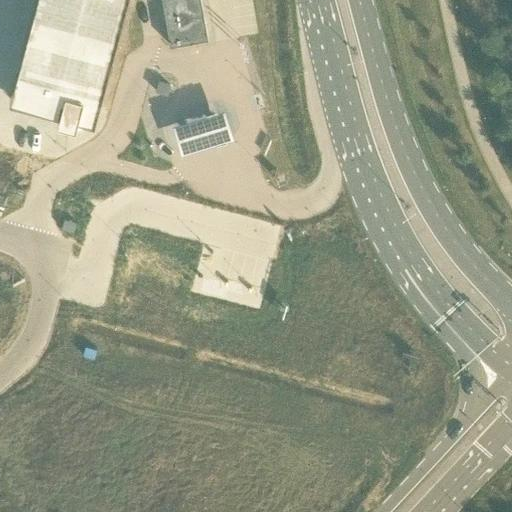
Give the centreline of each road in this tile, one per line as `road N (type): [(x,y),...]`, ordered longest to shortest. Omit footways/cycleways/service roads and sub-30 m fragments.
road 1 (primary): [(321,0),(357,140),(392,224),(448,308),(511,370)]
road 2 (primary): [(511,309),(436,221),(416,181),(360,0)]
road 3 (primary): [(511,375),(384,511)]
road 4 (unclassified): [(0,380),(30,346),(49,279),(43,259),(0,239)]
road 5 (primary): [(426,511),(511,419)]
